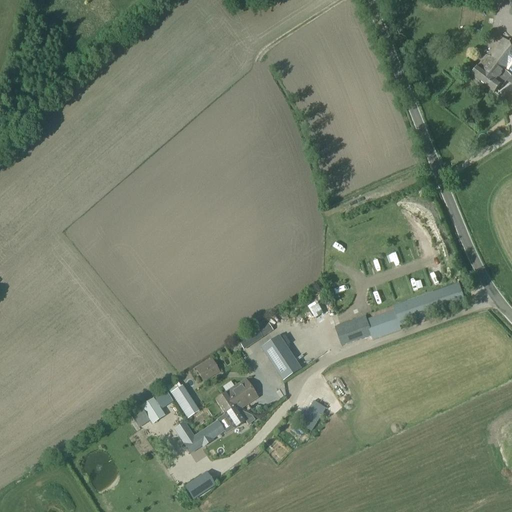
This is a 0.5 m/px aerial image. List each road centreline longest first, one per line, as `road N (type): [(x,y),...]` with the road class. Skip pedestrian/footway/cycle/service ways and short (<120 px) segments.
road 1 (unclassified): [(511,319),(492,297),(369,0)]
road 2 (unknown): [(492,297),(285,382)]
